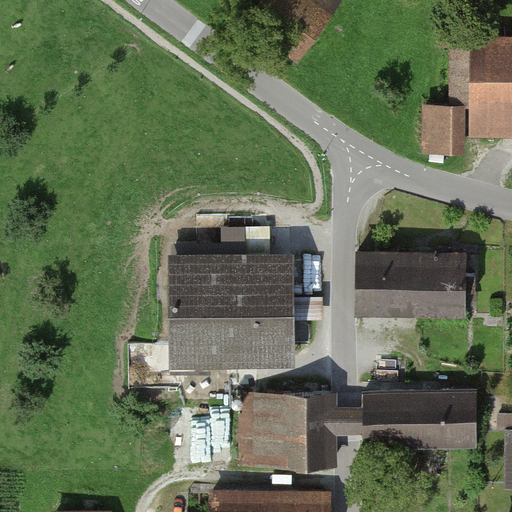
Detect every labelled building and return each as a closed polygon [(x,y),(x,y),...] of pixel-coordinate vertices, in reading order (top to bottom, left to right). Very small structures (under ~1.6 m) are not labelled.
[(261,0),(246,22),(299,60),(333,15),(312,0),(261,0)] [(340,0),(312,0),(333,15),(342,1),(340,0)] [(471,136),(511,135),(511,38),(471,39),(471,136)] [(465,106),(425,105),(424,153),(464,154),(465,106)] [(468,313),(470,250),(366,246),(364,309),(468,313)] [(295,362),(295,250),(171,250),(171,362),(295,362)] [(482,441),(482,385),(363,387),(363,393),(363,430),(363,442),(482,441)] [(339,393),(339,386),(249,387),(250,460),(339,459),(339,430),(339,393)] [(339,393),(339,430),(363,430),(363,393),(339,393)] [(511,409),(501,410),(501,426),(505,426),(511,425),(511,409)] [(208,511),(274,511),(274,485),(208,486),(208,511)] [(274,511),(338,511),(338,485),(274,485),(274,511)]
